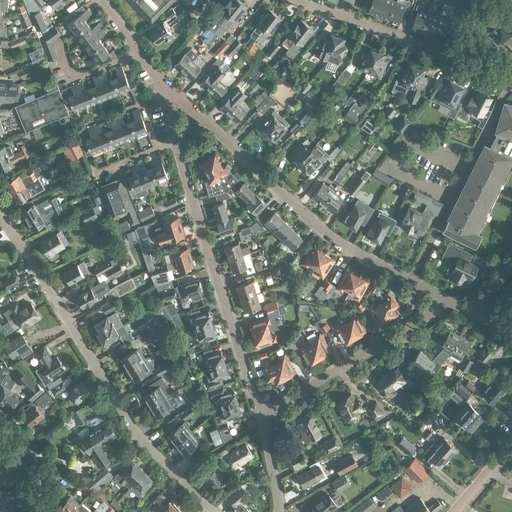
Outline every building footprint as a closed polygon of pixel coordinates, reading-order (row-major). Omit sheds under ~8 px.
[(43,0),(35,0),(26,7),(30,15),(40,11),(39,6),(44,2),(43,0)] [(49,0),(57,10),(71,0),(70,0),(49,0)] [(229,0),(221,10),(222,12),(215,20),(209,15),(203,22),(215,32),(240,1),(239,0),(229,0)] [(372,0),(368,11),(378,15),(384,0),(372,0)] [(384,0),(378,15),(388,19),(395,1),(392,0),(384,0)] [(395,1),(388,19),(399,23),(406,5),(408,6),(410,1),(406,0),(404,5),(395,1)] [(242,2),(240,1),(215,32),(217,34),(220,37),(233,21),(235,22),(248,6),(246,5),(245,2),(242,2)] [(83,20),(91,14),(83,4),(61,20),(65,25),(67,24),(74,33),(87,24),(83,20)] [(421,32),(428,14),(419,10),(421,6),(417,4),(416,9),(418,10),(411,28),(421,32)] [(440,13),(431,36),(442,40),(449,22),(442,19),(444,14),(445,15),(448,6),(444,4),(440,13)] [(18,13),(26,10),(24,5),(16,8),(18,13)] [(485,6),(479,11),(483,17),(490,12),(485,6)] [(168,28),(181,19),(176,13),(177,13),(176,12),(172,7),(164,13),(167,18),(148,31),(157,44),(165,39),(167,42),(173,37),(171,34),(172,34),(168,28)] [(274,9),(270,9),(268,8),(256,24),(257,25),(250,35),(251,36),(244,45),(248,48),(251,45),(256,38),(275,13),(274,12),(274,9)] [(26,10),(18,13),(23,25),(31,22),(26,10)] [(30,15),(36,31),(47,26),(40,11),(30,15)] [(433,16),(428,14),(421,32),(431,36),(440,13),(437,12),(435,16),(433,16)] [(511,12),(511,13),(511,12),(493,30),(511,49),(511,12)] [(277,14),(275,13),(256,38),(262,43),(269,34),(270,35),(283,19),(281,17),(280,14),(277,14)] [(306,20),(302,20),(301,19),(288,35),(282,43),(289,48),(308,24),(306,23),(306,20)] [(215,32),(203,22),(197,30),(201,34),(200,34),(204,37),(201,40),(207,45),(217,34),(215,32)] [(88,24),(75,33),(83,43),(102,28),(99,23),(91,28),(88,24)] [(308,24),(289,48),(285,53),(292,58),(298,50),(299,51),(315,30),(313,29),(313,25),(309,25),(308,24)] [(51,28),(49,30),(55,39),(61,34),(54,26),(51,28)] [(106,33),(102,28),(83,43),(90,52),(102,43),(99,38),(106,33)] [(49,30),(39,38),(51,41),(55,39),(49,30)] [(225,40),(225,41),(230,45),(236,38),(231,34),(227,39),(225,40)] [(313,55),(327,60),(336,37),(329,34),(327,40),(323,38),(320,46),(317,45),(313,55)] [(25,42),(23,36),(9,42),(12,48),(25,42)] [(342,45),(344,40),(336,37),(327,60),(337,64),(340,57),(341,57),(345,47),(342,45)] [(54,47),(51,41),(39,38),(44,51),(54,47)] [(232,56),(243,44),(236,38),(225,50),(232,56)] [(271,58),(280,47),(276,42),(266,54),(271,58)] [(102,43),(90,52),(93,57),(86,62),(90,67),(104,57),(107,62),(116,55),(112,50),(109,52),(102,43)] [(29,53),(33,63),(46,57),(42,47),(29,53)] [(54,47),(44,51),(46,56),(56,52),(54,47)] [(182,72),(198,55),(191,48),(186,53),(185,53),(175,65),(182,72)] [(367,54),(363,53),(356,69),(368,74),(377,51),(369,48),(367,54)] [(252,55),(258,60),(262,55),(256,50),(252,55)] [(386,54),(377,51),(368,74),(380,78),(387,62),(383,61),(386,54)] [(58,58),(56,52),(46,56),(48,61),(58,58)] [(250,68),(256,61),(248,54),(242,61),(250,68)] [(205,62),(198,55),(182,72),(190,80),(201,68),(200,67),(205,62)] [(213,70),(201,83),(208,91),(227,71),(230,68),(224,61),(218,67),(214,71),(213,70)] [(279,71),(284,75),(293,65),(287,61),(279,71)] [(255,80),(265,70),(258,63),(248,73),(255,80)] [(118,76),(113,78),(119,93),(130,89),(131,92),(137,90),(133,78),(127,81),(121,65),(115,68),(118,76)] [(396,81),(393,91),(403,95),(408,89),(410,84),(416,67),(409,65),(406,71),(403,70),(399,82),(396,81)] [(18,71),(22,79),(30,75),(27,67),(18,71)] [(408,89),(410,90),(407,99),(416,103),(420,94),(426,78),(421,77),(424,70),(416,67),(410,84),(408,89)] [(343,85),(351,73),(345,68),(336,80),(343,85)] [(235,78),(227,71),(208,91),(216,98),(226,87),(225,86),(227,83),(228,85),(235,78)] [(104,72),(98,74),(108,97),(119,93),(113,78),(108,80),(104,72)] [(108,97),(98,74),(92,77),(96,85),(91,87),(96,102),(108,97)] [(48,92),(58,88),(54,78),(44,83),(48,92)] [(430,99),(450,109),(448,115),(454,118),(462,103),(457,101),(465,86),(450,79),(447,85),(442,83),(439,89),(437,88),(430,99)] [(305,80),(299,88),(305,94),(308,90),(312,86),(305,80)] [(82,81),(76,83),(85,107),(96,102),(91,87),(86,89),(82,81)] [(0,82),(0,101),(11,102),(11,99),(18,99),(18,83),(0,82)] [(74,94),(68,96),(74,111),(85,107),(76,83),(70,86),(74,94)] [(255,92),(260,86),(258,83),(252,89),(255,92)] [(245,96),(252,88),(250,86),(243,94),(245,96)] [(35,98),(26,101),(15,106),(26,132),(64,116),(69,114),(59,88),(58,88),(48,92),(36,97),(35,98)] [(225,112),(228,115),(245,97),(238,90),(231,98),(230,96),(219,108),(221,109),(221,110),(224,113),(225,112)] [(308,90),(305,94),(302,97),(316,107),(321,100),(308,90)] [(470,110),(469,114),(485,123),(491,111),(487,109),(493,98),(478,90),(476,94),(472,93),(466,106),(469,107),(468,109),(470,110)] [(264,91),(260,95),(264,99),(268,95),(264,91)] [(26,101),(35,98),(33,93),(24,97),(26,101)] [(276,99),(270,94),(257,108),(263,114),(276,99)] [(242,99),(228,115),(230,117),(230,119),(233,121),(235,121),(236,122),(247,111),(245,109),(249,105),(242,99)] [(343,116),(344,117),(353,124),(359,116),(364,110),(360,107),(354,102),(349,109),(348,110),(347,112),(343,116)] [(511,105),(504,103),(496,132),(498,132),(490,147),(485,144),(481,152),(486,155),(447,232),(442,230),(446,222),(441,230),(469,244),(470,240),(477,244),(481,235),(474,232),(477,227),(480,229),(485,220),(481,218),(484,213),(487,215),(491,206),(488,205),(490,200),(494,202),(511,165),(511,105)] [(389,105),(384,112),(388,115),(393,108),(389,105)] [(130,122),(136,136),(147,132),(148,135),(154,133),(150,122),(145,123),(138,108),(132,111),(136,120),(130,122)] [(397,111),(393,108),(388,115),(392,118),(397,111)] [(282,117),(275,109),(271,113),(270,112),(258,125),(267,134),(282,117)] [(136,136),(130,122),(125,123),(122,115),(116,118),(125,140),(136,136)] [(401,134),(411,122),(404,116),(394,128),(401,134)] [(290,124),(282,117),(267,134),(275,142),(288,129),(287,128),(290,124)] [(410,123),(418,126),(421,120),(415,117),(410,123)] [(113,128),(108,130),(114,145),(125,140),(116,118),(110,120),(113,128)] [(294,136),(304,125),(298,119),(288,130),(294,136)] [(376,127),(367,120),(360,128),(370,135),(376,127)] [(99,124),(93,126),(103,149),(104,153),(115,148),(114,145),(108,130),(103,132),(99,124)] [(103,149),(93,126),(88,129),(91,137),(85,139),(91,154),(103,149)] [(67,138),(74,135),(71,129),(64,132),(67,138)] [(297,164),(309,151),(305,147),(310,142),(306,139),(302,143),(301,142),(288,155),(297,164)] [(83,154),(78,142),(66,148),(72,160),(83,154)] [(316,143),(309,151),(297,164),(309,175),(326,157),(331,161),(340,149),(337,146),(329,155),(316,143)] [(0,159),(13,154),(9,145),(5,147),(5,146),(0,148),(0,159)] [(20,151),(13,154),(0,159),(0,172),(14,166),(12,163),(23,158),(23,156),(29,153),(26,149),(20,151)] [(215,153),(207,158),(227,191),(232,186),(238,180),(233,175),(228,170),(231,168),(227,164),(224,167),(222,165),(215,153)] [(151,168),(157,182),(168,178),(159,155),(153,157),(156,166),(151,168)] [(207,158),(199,163),(207,175),(207,177),(204,178),(209,197),(215,195),(227,191),(207,158)] [(157,182),(151,168),(146,170),(142,161),(136,164),(146,187),(157,182)] [(338,185),(352,165),(347,161),(346,163),(345,162),(340,169),(336,175),(336,176),(332,181),(338,185)] [(146,187),(136,164),(130,166),(134,175),(128,177),(136,197),(148,193),(146,187)] [(320,174),(326,179),(332,171),(327,166),(320,174)] [(233,175),(238,180),(246,172),(242,167),(233,175)] [(371,176),(387,186),(392,178),(375,168),(371,176)] [(348,191),(353,196),(371,174),(365,169),(359,176),(360,177),(348,191)] [(4,188),(7,190),(10,194),(41,177),(43,176),(40,170),(20,180),(18,176),(3,184),(4,185),(4,188)] [(121,177),(98,186),(111,220),(127,214),(131,225),(139,222),(121,177)] [(39,178),(10,194),(12,198),(11,201),(14,202),(15,203),(30,195),(30,197),(45,189),(39,178)] [(86,184),(89,190),(96,187),(93,181),(86,184)] [(256,194),(244,182),(235,191),(248,202),(256,194)] [(330,184),(328,186),(323,182),(312,196),(313,197),(313,199),(316,201),(317,201),(322,204),(333,190),(335,188),(330,184)] [(405,199),(411,187),(404,184),(398,196),(405,199)] [(232,186),(227,191),(230,194),(235,189),(232,186)] [(333,190),(322,204),(326,208),(327,210),(329,212),(331,211),(332,212),(343,198),(333,190)] [(443,203),(417,190),(413,197),(427,204),(423,212),(409,205),(399,226),(413,233),(414,231),(421,235),(425,228),(428,229),(435,215),(437,216),(443,203)] [(227,191),(215,195),(217,201),(231,197),(227,191)] [(256,194),(248,202),(246,204),(256,214),(267,203),(256,193),(256,194)] [(96,204),(102,201),(99,196),(93,199),(96,204)] [(54,207),(59,204),(55,197),(50,199),(54,207)] [(168,209),(178,204),(175,197),(164,202),(168,209)] [(54,207),(50,199),(49,198),(36,206),(34,203),(21,212),(27,221),(41,213),(54,207)] [(364,225),(374,208),(358,199),(355,204),(354,203),(350,211),(348,210),(342,221),(345,223),(356,230),(360,223),(364,225)] [(224,202),(212,205),(217,222),(229,218),(224,202)] [(60,205),(59,204),(54,207),(57,214),(63,211),(60,205)] [(155,215),(151,206),(137,212),(141,221),(155,215)] [(57,214),(54,207),(41,213),(27,221),(32,231),(52,219),(52,217),(56,215),(57,214)] [(86,222),(98,216),(93,207),(81,213),(86,222)] [(274,231),(284,220),(274,211),(264,222),(274,231)] [(396,220),(380,211),(377,216),(376,215),(372,223),(371,222),(364,234),(368,236),(368,237),(380,243),(385,233),(389,235),(396,220)] [(256,222),(261,217),(258,214),(253,219),(256,222)] [(158,234),(182,226),(179,216),(162,222),(163,226),(155,229),(156,234),(158,234)] [(229,218),(217,222),(221,235),(236,231),(231,217),(229,218)] [(264,220),(261,217),(256,222),(259,226),(264,220)] [(131,227),(127,219),(115,225),(119,233),(131,227)] [(284,220),(274,231),(283,240),(293,229),(284,220)] [(135,228),(135,230),(139,240),(149,237),(150,236),(146,224),(135,228)] [(182,226),(158,234),(161,246),(175,241),(175,239),(185,235),(182,226)] [(236,237),(243,234),(252,232),(249,226),(241,229),(241,230),(235,232),(236,237)] [(293,229),(283,240),(292,249),(303,238),(293,229)] [(65,246),(69,243),(61,230),(57,233),(56,232),(39,243),(48,257),(50,255),(53,260),(57,257),(57,255),(55,252),(65,246)] [(123,249),(130,245),(126,237),(119,241),(123,249)] [(264,249),(269,243),(266,240),(260,245),(264,249)] [(229,259),(243,254),(239,242),(225,246),(229,259)] [(473,254),(449,242),(442,256),(451,261),(447,270),(451,272),(449,274),(451,275),(448,280),(462,287),(467,278),(471,281),(479,265),(469,260),(473,254)] [(153,252),(151,245),(142,248),(144,255),(153,252)] [(315,268),(324,253),(313,246),(301,264),(307,268),(310,264),(315,268)] [(167,264),(192,256),(189,247),(163,255),(167,264)] [(154,268),(150,253),(144,255),(148,270),(154,268)] [(324,253),(315,268),(319,271),(317,274),(323,279),(335,261),(324,253)] [(243,254),(229,259),(233,272),(241,269),(243,276),(255,272),(252,264),(247,266),(243,254)] [(192,256),(167,264),(168,269),(173,268),(174,272),(195,266),(192,256)] [(113,266),(110,260),(93,270),(97,276),(105,271),(114,267),(113,266)] [(90,273),(83,261),(78,264),(77,264),(63,272),(70,285),(84,276),(90,273)] [(288,267),(285,269),(291,275),(297,267),(295,265),(291,262),(288,267)] [(105,271),(109,279),(124,271),(119,263),(113,266),(114,267),(105,271)] [(281,273),(279,267),(263,272),(265,279),(281,273)] [(346,269),(336,287),(336,289),(342,292),(344,288),(349,291),(358,276),(346,269)] [(155,285),(170,280),(167,270),(151,275),(155,285)] [(114,286),(110,289),(104,293),(108,301),(136,287),(145,282),(140,273),(132,278),(131,277),(114,286)] [(5,290),(20,282),(17,275),(1,282),(5,290)] [(246,282),(236,285),(240,298),(257,293),(253,280),(252,280),(251,275),(245,277),(246,282)] [(358,276),(349,291),(347,295),(359,301),(369,282),(358,276)] [(151,279),(138,287),(142,295),(156,287),(151,279)] [(202,292),(198,279),(176,286),(181,300),(192,296),(194,301),(203,298),(201,293),(202,292)] [(110,289),(105,280),(76,296),(83,307),(103,296),(102,294),(104,293),(110,289)] [(176,296),(171,280),(156,285),(159,292),(161,292),(163,301),(176,296)] [(327,292),(333,285),(329,282),(325,287),(323,289),(327,292)] [(333,285),(327,292),(331,295),(336,289),(336,287),(333,285)] [(378,287),(374,292),(375,292),(381,302),(380,303),(389,318),(399,312),(395,305),(397,303),(387,292),(384,294),(378,287)] [(257,293),(240,298),(244,311),(261,306),(257,293)] [(276,300),(265,304),(267,310),(273,309),(277,307),(278,307),(276,300)] [(116,309),(112,301),(102,307),(105,314),(116,309)] [(12,325),(35,310),(30,302),(20,309),(17,303),(4,312),(9,321),(12,325)] [(372,303),(367,306),(378,324),(389,318),(380,303),(374,306),(372,303)] [(164,306),(150,312),(153,318),(158,326),(164,323),(171,318),(164,306)] [(278,308),(280,314),(286,312),(284,306),(278,308)] [(268,317),(249,323),(253,336),(270,330),(278,328),(274,317),(280,316),(277,307),(273,309),(267,310),(266,311),(268,317)] [(212,324),(208,311),(201,314),(200,309),(191,312),(196,329),(212,324)] [(40,317),(35,310),(12,325),(15,329),(21,325),(27,334),(33,330),(30,324),(40,317)] [(100,338),(123,325),(123,324),(116,311),(107,316),(92,325),(96,332),(95,333),(97,336),(99,337),(100,338)] [(153,318),(150,312),(143,316),(146,321),(147,321),(153,318)] [(351,320),(345,323),(353,338),(364,332),(353,314),(349,317),(351,320)] [(324,317),(320,319),(323,325),(326,330),(330,328),(327,322),(324,317)] [(320,319),(314,322),(317,328),(319,327),(323,325),(320,319)] [(164,323),(158,326),(141,336),(146,344),(169,331),(164,323)] [(337,324),(333,326),(343,344),(353,338),(345,323),(339,327),(337,324)] [(212,324),(196,329),(201,342),(216,336),(212,324)] [(127,332),(123,325),(100,338),(101,339),(100,341),(102,344),(104,345),(105,346),(120,337),(125,344),(134,339),(130,332),(127,332)] [(270,330),(253,336),(257,349),(279,342),(276,334),(272,335),(270,330)] [(445,347),(431,360),(435,363),(437,361),(439,363),(449,354),(450,354),(451,353),(460,336),(450,330),(441,345),(445,347)] [(314,332),(306,336),(309,340),(310,343),(310,344),(318,358),(328,352),(318,335),(316,336),(314,332)] [(26,340),(22,334),(4,345),(8,352),(26,340)] [(460,336),(451,353),(450,354),(461,360),(463,356),(462,355),(471,341),(460,336)] [(288,345),(290,347),(292,351),(297,347),(292,339),(286,342),(288,345)] [(26,340),(8,352),(12,359),(31,347),(26,340)] [(309,340),(298,347),(308,364),(318,358),(310,344),(310,343),(309,340)] [(48,375),(50,378),(65,369),(57,356),(52,359),(44,346),(35,352),(43,365),(42,365),(47,373),(46,374),(47,375),(48,375)] [(145,352),(141,346),(121,358),(123,362),(122,363),(127,370),(145,358),(142,353),(145,352)] [(209,368),(225,363),(221,351),(214,353),(212,348),(203,351),(209,368)] [(486,361),(492,354),(486,348),(479,356),(479,357),(485,362),(486,361)] [(420,350),(415,356),(424,364),(429,358),(420,350)] [(281,361),(275,364),(283,379),(294,372),(289,365),(284,355),(283,355),(279,357),(281,361)] [(415,356),(410,362),(419,370),(424,364),(415,356)] [(466,372),(474,361),(466,356),(458,366),(466,372)] [(485,362),(479,357),(473,363),(484,372),(490,364),(486,361),(485,362)] [(145,358),(127,370),(131,377),(132,376),(134,380),(155,368),(151,362),(148,364),(145,358)] [(190,358),(181,363),(185,370),(194,365),(190,358)] [(424,364),(419,370),(426,376),(427,375),(431,370),(436,364),(435,363),(431,360),(429,358),(424,364)] [(167,362),(154,369),(158,376),(171,368),(167,362)] [(225,363),(209,368),(205,370),(209,382),(206,382),(208,388),(223,383),(221,378),(229,376),(225,363)] [(267,363),(262,364),(266,378),(269,378),(273,385),(283,379),(275,364),(268,367),(267,363)] [(387,374),(397,388),(407,381),(400,371),(402,371),(398,366),(387,374)] [(435,374),(431,370),(427,375),(431,379),(435,374)] [(15,381),(1,403),(0,404),(10,411),(21,396),(20,395),(23,390),(21,389),(22,386),(27,391),(25,392),(32,400),(44,390),(35,380),(26,371),(16,380),(20,384),(20,385),(15,381)] [(397,388),(387,374),(376,382),(386,396),(387,395),(388,397),(392,397),(399,392),(397,388)] [(0,401),(1,403),(15,381),(5,375),(3,378),(0,376),(0,401)] [(68,398),(72,404),(90,393),(82,382),(75,386),(69,377),(50,389),(55,396),(67,388),(72,395),(68,398)] [(143,390),(145,393),(143,394),(146,399),(145,400),(149,406),(171,393),(161,377),(146,386),(146,388),(143,390)] [(506,388),(492,377),(479,391),(493,403),(494,402),(495,403),(500,398),(499,397),(506,388)] [(463,386),(471,393),(476,387),(469,380),(463,386)] [(471,393),(463,386),(460,383),(453,390),(464,401),(471,393)] [(202,385),(196,388),(200,394),(205,391),(202,385)] [(430,394),(429,395),(440,404),(440,403),(444,398),(446,400),(450,396),(437,385),(437,386),(430,394)] [(237,402),(233,389),(227,392),(225,387),(219,389),(218,387),(207,391),(210,399),(215,397),(214,394),(217,393),(222,407),(237,402)] [(35,400),(41,407),(51,399),(45,392),(35,400)] [(356,404),(351,394),(335,402),(344,420),(360,412),(360,411),(362,410),(358,402),(356,404)] [(171,401),(167,395),(149,406),(153,413),(154,413),(157,417),(177,405),(173,399),(171,401)] [(180,414),(191,406),(195,403),(192,399),(177,409),(180,414)] [(406,400),(402,403),(406,409),(411,405),(406,400)] [(482,416),(483,414),(469,401),(455,417),(457,418),(456,419),(472,433),(484,419),(482,416)] [(33,425),(36,428),(46,420),(44,416),(33,402),(22,411),(25,414),(23,415),(27,420),(28,422),(29,424),(31,424),(32,426),(33,425)] [(237,402),(222,407),(224,414),(215,417),(220,431),(229,428),(226,420),(242,415),(237,402)] [(382,414),(376,403),(367,408),(372,417),(373,418),(382,414)] [(191,406),(180,414),(185,420),(195,412),(192,407),(191,406)] [(88,419),(81,408),(73,413),(79,424),(88,419)] [(298,418),(300,422),(296,424),(305,442),(320,435),(309,413),(298,418)] [(175,445),(192,431),(188,426),(190,425),(186,420),(185,421),(184,421),(168,434),(171,438),(170,439),(175,445)] [(108,421),(93,430),(103,445),(118,436),(108,421)] [(427,439),(433,433),(428,428),(423,435),(427,439)] [(93,430),(80,438),(81,440),(76,443),(85,456),(89,452),(90,454),(91,454),(99,466),(111,458),(103,445),(93,430)] [(192,431),(175,445),(181,452),(181,451),(185,454),(203,439),(198,435),(196,436),(192,431)] [(216,446),(224,441),(220,433),(212,438),(216,446)] [(226,442),(232,438),(229,433),(223,437),(226,442)] [(410,456),(416,448),(403,436),(396,444),(410,456)] [(340,446),(335,437),(323,443),(328,453),(340,446)] [(444,437),(436,446),(450,458),(457,449),(444,437)] [(234,468),(254,456),(245,442),(229,452),(226,448),(218,453),(222,459),(227,467),(232,464),(234,468)] [(450,458),(436,446),(432,443),(422,455),(434,464),(436,462),(442,467),(450,458)] [(334,464),(340,475),(358,465),(352,454),(334,464)] [(0,481),(0,482),(13,472),(1,457),(0,457),(0,481)] [(428,471),(415,458),(404,469),(417,482),(428,471)] [(129,488),(144,472),(131,459),(114,477),(124,485),(125,484),(129,488)] [(223,470),(214,460),(200,474),(205,480),(206,480),(215,489),(228,476),(223,470)] [(313,466),(297,475),(304,488),(320,479),(319,477),(323,474),(318,466),(314,468),(313,466)] [(92,490),(93,490),(100,483),(111,474),(105,467),(93,478),(86,484),(92,490)] [(153,480),(144,472),(129,488),(139,496),(153,480)] [(257,474),(249,481),(253,485),(261,479),(257,474)] [(332,482),(338,492),(351,484),(345,474),(332,482)] [(82,475),(80,478),(86,484),(93,478),(91,476),(82,475)] [(82,481),(76,487),(85,495),(90,488),(82,481)] [(93,490),(103,500),(110,506),(110,505),(114,500),(114,499),(100,483),(93,490)] [(334,511),(333,510),(338,506),(327,492),(317,500),(317,501),(314,504),(312,502),(306,507),(307,508),(306,509),(308,511),(334,511)] [(9,503),(9,497),(0,496),(0,511),(14,511),(15,503),(9,503)] [(369,497),(353,509),(355,511),(367,511),(376,506),(369,497)] [(427,506),(420,497),(400,511),(435,511),(443,506),(437,499),(427,506)] [(95,509),(98,511),(103,511),(110,506),(103,500),(95,509)] [(154,509),(156,511),(175,511),(178,510),(173,504),(172,505),(169,502),(165,506),(161,502),(154,509)] [(248,511),(241,502),(229,511),(230,511),(248,511)]
